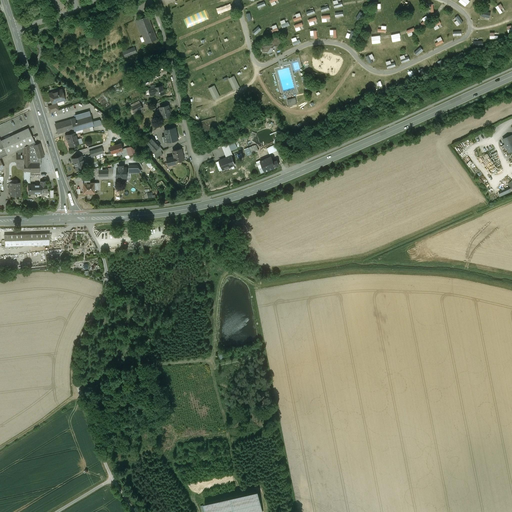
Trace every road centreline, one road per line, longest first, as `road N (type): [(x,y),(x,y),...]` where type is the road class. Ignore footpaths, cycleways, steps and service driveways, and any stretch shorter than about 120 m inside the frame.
road 1 (secondary): [(88,218),(156,214),(259,188),(511,76)]
road 2 (unclassified): [(88,218),(107,283),(76,350),(74,375),(108,471),(134,511)]
road 3 (unknown): [(79,391),(152,356),(209,354),(238,511)]
road 4 (tertiary): [(13,29),(69,218)]
road 5 (residential): [(150,0),(193,161)]
